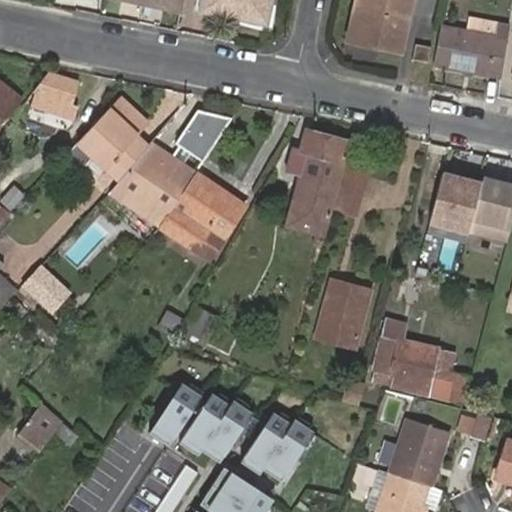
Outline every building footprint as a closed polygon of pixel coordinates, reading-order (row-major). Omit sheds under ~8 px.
[(145,0),(145,2),(166,6),(165,11),(182,15),(185,0),(145,0)] [(221,16),(266,26),(271,0),(203,0),(201,9),(222,13),(221,16)] [(355,0),(347,44),(353,45),(361,0),(355,0)] [(361,0),(353,45),(393,53),(403,0),(361,0)] [(403,0),(393,53),(402,56),(413,0),(403,0)] [(145,2),(144,7),(165,11),(166,6),(145,2)] [(440,27),(434,65),(502,78),(507,41),(440,27)] [(415,63),(430,66),(434,49),(418,45),(415,63)] [(79,87),(49,78),(34,96),(31,110),(76,123),(77,113),(72,111),(79,87)] [(0,131),(24,103),(0,83),(0,131)] [(105,174),(137,136),(147,124),(119,99),(65,161),(80,173),(90,161),(105,174)] [(226,132),(233,122),(199,114),(226,132)] [(344,172),(346,164),(343,163),(348,143),(307,133),(302,153),(292,151),(287,172),(304,177),(293,218),(330,227),(336,204),(344,172)] [(118,186),(149,148),(150,147),(137,136),(105,174),(118,186)] [(109,196),(156,226),(197,177),(149,148),(118,186),(109,196)] [(367,177),(344,172),(336,204),(359,210),(367,177)] [(483,186),(444,176),(432,224),(471,233),(483,186)] [(197,177),(156,226),(209,261),(242,213),(204,188),(207,183),(197,177)] [(511,231),(511,188),(485,181),(483,186),(471,233),(509,242),(511,231)] [(0,204),(0,206),(9,213),(24,197),(14,189),(0,204)] [(291,226),(327,236),(330,227),(293,218),(291,226)] [(54,311),(74,288),(43,259),(22,282),(54,311)] [(431,271),(420,268),(418,275),(429,278),(431,271)] [(0,307),(14,293),(0,280),(0,307)] [(334,283),(328,308),(336,310),(343,285),(334,283)] [(336,310),(328,308),(319,342),(357,353),(373,293),(343,285),(336,310)] [(192,309),(176,336),(188,343),(204,316),(192,309)] [(218,324),(204,316),(188,343),(202,351),(218,324)] [(384,340),(399,343),(401,333),(386,331),(384,340)] [(375,386),(466,405),(472,380),(452,375),(456,355),(399,343),(384,340),(375,386)] [(345,402),(345,403),(361,408),(367,386),(366,386),(349,382),(345,402)] [(205,393),(192,384),(188,389),(201,398),(205,393)] [(188,389),(183,386),(151,434),(170,447),(202,399),(201,398),(188,389)] [(234,403),(221,394),(217,399),(230,408),(234,403)] [(217,399),(212,396),(180,444),(199,457),(203,452),(221,463),(253,415),(247,412),(234,403),(230,408),(217,399)] [(250,407),(237,398),(234,403),(247,412),(250,407)] [(38,454),(52,436),(62,423),(41,404),(17,437),(38,454)] [(295,422),(282,414),(279,419),(292,427),(295,422)] [(279,419),(274,415),(242,463),(261,476),(264,471),(282,483),(314,435),(309,431),(296,423),(295,422),(292,427),(279,419)] [(495,419),(482,415),(476,435),(488,439),(495,419)] [(312,426),(300,418),(296,423),(309,431),(312,426)] [(70,451),(80,439),(62,423),(52,436),(70,451)] [(404,425),(387,475),(389,475),(429,489),(446,438),(404,425)] [(511,446),(509,446),(499,481),(511,484),(511,446)] [(273,500),(225,468),(201,505),(210,511),(265,511),(270,506),(273,500)] [(389,475),(376,511),(424,511),(432,490),(429,489),(389,475)] [(0,503),(1,504),(10,492),(0,483),(0,503)]
